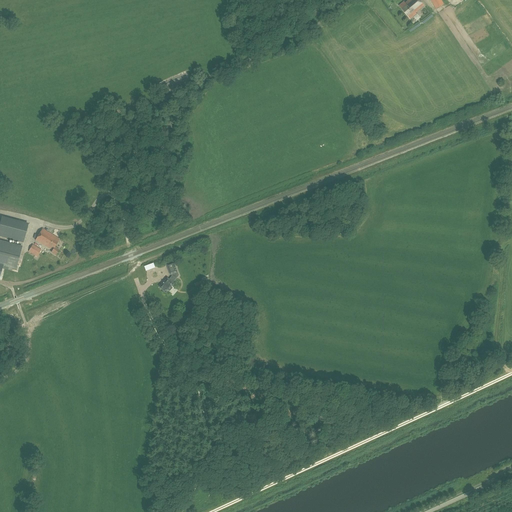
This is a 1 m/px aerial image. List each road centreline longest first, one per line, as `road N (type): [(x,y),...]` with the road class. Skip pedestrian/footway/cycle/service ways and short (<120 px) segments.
road 1 (unclassified): [(343,0),(302,33),(113,114),(111,186),(74,225),(0,212)]
road 2 (track): [(209,511),(511,372)]
road 3 (track): [(199,389),(208,455),(182,511)]
road 4 (track): [(136,280),(158,332),(199,389)]
